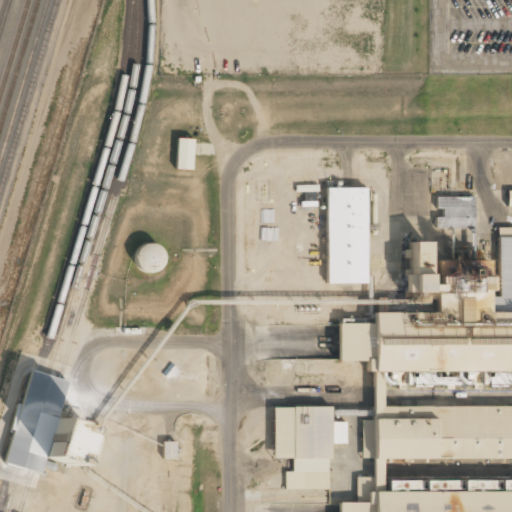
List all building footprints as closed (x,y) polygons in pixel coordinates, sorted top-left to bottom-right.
[(192,171),(193,140),(177,139),(176,170),(192,171)] [(325,188),(326,284),(366,283),(365,188),(325,188)] [(471,198),(436,198),(435,209),(442,209),(442,218),(436,218),(436,228),(452,228),(452,253),(471,253),(471,198)] [(511,511),(511,237),(496,238),(497,254),(402,254),(402,305),(368,306),(368,323),(335,323),(335,361),(369,360),(370,475),(354,475),(354,503),(336,503),(336,511),(511,511)] [(32,372),(4,462),(40,474),(46,456),(76,465),(78,458),(88,461),(95,440),(83,436),(86,427),(57,418),(68,383),(32,372)] [(272,408),(273,458),(293,458),(293,472),(284,472),(284,489),(328,488),(327,459),(331,459),(330,407),(272,408)]
